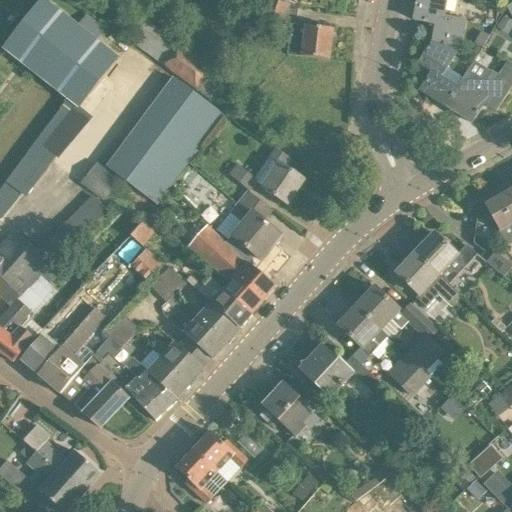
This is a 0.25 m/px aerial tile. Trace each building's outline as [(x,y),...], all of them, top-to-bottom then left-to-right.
[(79,110),(99,85),(119,58),(97,41),(78,26),(45,0),(41,0),(3,49),(67,100),(79,110)] [(296,20),(298,5),(282,0),(261,0),(256,16),(281,25),(284,16),(296,20)] [(417,0),(414,21),(436,25),(433,43),(460,48),(465,20),(444,16),(447,0),(417,0)] [(224,109),(239,90),(146,22),(145,23),(129,11),(118,26),(133,38),(130,43),(222,111),(224,109)] [(78,26),(97,41),(105,30),(86,16),(78,26)] [(508,36),(511,30),(511,22),(504,18),(497,29),(508,36)] [(291,26),(288,56),(330,61),(333,31),(291,26)] [(442,77),(460,48),(433,43),(433,44),(419,65),(433,73),(421,92),(446,108),(459,88),(442,77)] [(462,82),(459,88),(446,108),(471,124),(483,105),(497,113),(511,88),(511,65),(507,62),(498,77),(491,73),(479,92),(462,82)] [(169,191),(224,115),(175,80),(109,171),(123,181),(139,162),(169,191)] [(305,181),(285,168),(290,160),(276,150),(269,159),(279,166),(263,190),(288,206),(305,181)] [(157,206),(169,191),(139,162),(123,181),(157,206)] [(104,203),(120,181),(97,165),(81,187),(104,203)] [(249,192),(257,182),(237,166),(229,175),(248,192),(249,192)] [(232,238),(255,256),(261,262),(282,237),(263,222),(272,211),(249,192),(248,192),(236,208),(248,218),(243,224),(232,238)] [(485,206),(500,233),(510,227),(511,229),(511,203),(506,194),(485,206)] [(231,214),(243,224),(248,218),(236,208),(231,214)] [(73,215),(57,232),(70,246),(87,230),(73,215)] [(143,222),(130,236),(143,247),(155,232),(143,222)] [(277,287),(249,264),(245,268),(225,247),(209,230),(192,249),(241,289),(233,298),(253,315),(277,287)] [(416,255),(438,276),(457,255),(435,235),(416,255)] [(40,277),(50,265),(33,248),(19,236),(10,237),(0,247),(0,298),(10,308),(40,277)] [(232,238),(225,247),(245,268),(249,264),(255,256),(232,238)] [(150,282),(165,265),(149,251),(134,268),(150,282)] [(416,255),(406,265),(397,275),(418,296),(415,299),(426,309),(438,296),(448,285),(439,277),(438,276),(416,255)] [(149,286),(166,302),(186,282),(168,268),(149,286)] [(0,354),(13,364),(25,350),(34,341),(20,329),(11,340),(8,337),(30,314),(33,316),(57,293),(40,277),(10,308),(0,319),(0,354)] [(233,298),(209,278),(201,287),(190,278),(186,283),(197,292),(210,303),(241,329),(253,315),(233,298)] [(400,331),(401,329),(393,321),(401,313),(399,312),(400,311),(376,289),(357,308),(381,331),(388,337),(388,338),(391,340),(400,331)] [(197,317),(228,343),(241,329),(210,303),(197,317)] [(410,305),(401,314),(423,335),(426,331),(432,337),(437,331),(410,305)] [(339,328),(361,348),(369,357),(388,338),(388,337),(381,331),(357,308),(340,326),(339,328)] [(38,376),(47,384),(61,396),(83,369),(71,359),(98,327),(96,326),(102,318),(101,317),(94,311),(58,353),(38,376)] [(139,331),(139,330),(122,314),(104,333),(110,339),(96,355),(99,358),(103,361),(109,356),(112,359),(121,349),(139,331)] [(186,337),(212,361),(228,343),(197,317),(182,334),(186,337)] [(495,319),(490,324),(501,335),(506,329),(495,319)] [(406,354),(426,372),(445,353),(425,334),(406,354)] [(38,376),(58,353),(41,338),(21,362),(38,376)] [(444,338),(439,344),(447,351),(452,346),(444,338)] [(204,370),(178,346),(175,343),(162,358),(191,384),(204,370)] [(329,401),(354,374),(338,359),(337,360),(324,349),(319,349),(298,372),(329,401)] [(412,399),(432,378),(426,372),(406,354),(386,375),(412,399)] [(103,361),(99,358),(96,355),(93,357),(91,359),(109,377),(119,367),(112,359),(109,356),(103,361)] [(176,400),(178,398),(149,372),(134,358),(126,365),(139,379),(127,391),(156,423),(171,408),(171,409),(176,403),(177,402),(176,400)] [(149,372),(178,398),(191,384),(162,358),(149,372)] [(61,396),(72,405),(85,390),(83,387),(86,384),(100,399),(84,415),(100,429),(129,399),(108,378),(109,377),(91,359),(83,369),(61,396)] [(285,385),(275,396),(263,408),(297,440),(307,429),(303,426),(315,413),(285,385)] [(511,385),(499,395),(510,409),(511,406),(511,385)] [(84,495),(88,490),(101,476),(76,453),(67,462),(49,446),(53,442),(37,428),(24,442),(84,495)] [(227,441),(223,445),(211,433),(194,451),(218,474),(232,460),(241,469),(248,462),(227,441)] [(34,473),(28,481),(27,482),(28,482),(40,493),(61,511),(68,511),(84,495),(24,442),(23,443),(27,447),(20,455),(28,462),(25,465),(34,473)] [(207,505),(214,498),(204,488),(218,474),(194,451),(176,470),(188,481),(185,485),(207,505)] [(478,458),(468,467),(479,480),(489,470),(478,458)] [(27,482),(28,481),(6,462),(0,469),(0,476),(18,493),(28,482),(27,482)] [(355,502),(365,496),(382,483),(393,470),(384,463),(373,476),(376,478),(350,495),(355,502)] [(463,491),(475,479),(466,470),(454,482),(463,491)] [(511,486),(497,472),(483,485),(507,510),(508,511),(511,507),(511,486)] [(319,484),(310,476),(302,485),(312,493),(319,484)] [(488,492),(477,481),(467,491),(478,502),(488,492)]
